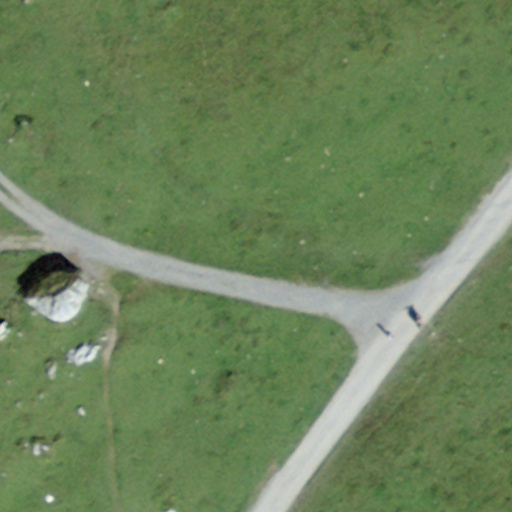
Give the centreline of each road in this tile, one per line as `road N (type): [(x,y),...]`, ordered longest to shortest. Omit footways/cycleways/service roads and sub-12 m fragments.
road 1 (track): [(412,322),(119,262),(9,201),(0,188)]
road 2 (track): [(412,322),(271,511)]
road 3 (track): [(511,193),(412,322)]
